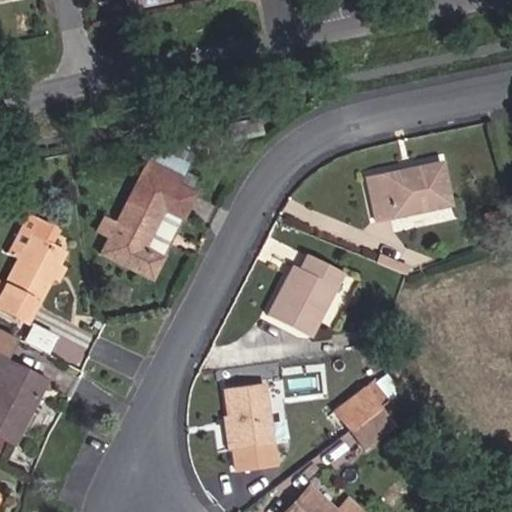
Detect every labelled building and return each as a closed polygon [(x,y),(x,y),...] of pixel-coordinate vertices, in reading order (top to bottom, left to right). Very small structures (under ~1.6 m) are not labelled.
[(220,143),(216,126),(191,131),(195,148),(220,143)] [(449,206),(439,162),(365,178),(374,221),(449,206)] [(149,279),(192,194),(190,192),(173,184),(141,168),(113,224),(102,218),(95,232),(106,237),(98,254),(149,279)] [(190,192),(196,179),(180,170),(173,184),(190,192)] [(55,265),(61,253),(45,244),(52,230),(32,219),(31,221),(24,218),(5,253),(17,259),(3,286),(0,284),(0,308),(27,321),(50,276),(55,265)] [(307,337),(340,273),(305,255),(298,269),(293,279),(286,275),(265,316),(307,337)] [(406,271),(377,259),(375,263),(404,275),(406,271)] [(55,279),(61,268),(55,265),(50,276),(55,279)] [(293,279),(298,269),(291,266),(286,275),(293,279)] [(43,353),(51,339),(30,328),(23,342),(43,353)] [(0,355),(6,358),(16,338),(0,330),(0,355)] [(376,345),(373,330),(358,331),(360,347),(376,345)] [(0,437),(10,442),(41,381),(4,362),(6,358),(0,355),(0,437)] [(382,403),(384,402),(369,383),(332,412),(347,430),(382,403)] [(271,467),(260,384),(223,389),(227,416),(232,450),(235,472),(271,467)] [(389,425),(382,417),(389,412),(382,403),(347,430),(361,447),(389,425)] [(232,450),(227,416),(221,417),(226,451),(232,450)] [(355,511),(344,501),(333,511),(332,511),(306,487),(283,511),(355,511)]
